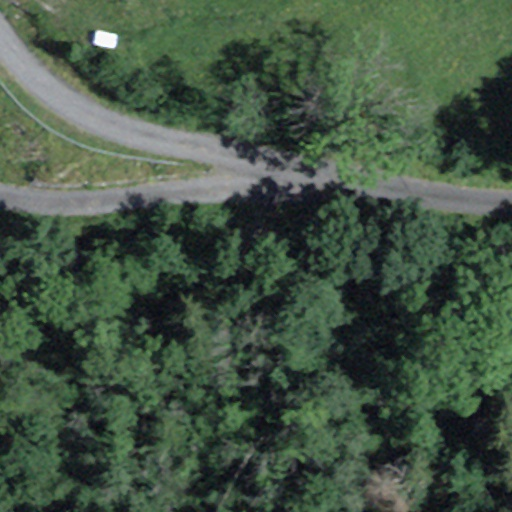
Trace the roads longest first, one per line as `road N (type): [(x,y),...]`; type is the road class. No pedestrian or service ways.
road 1 (track): [(293,170),(167,142),(87,114),(53,90),(0,28)]
road 2 (track): [(0,195),(109,202),(293,170)]
road 3 (track): [(511,199),(293,170)]
